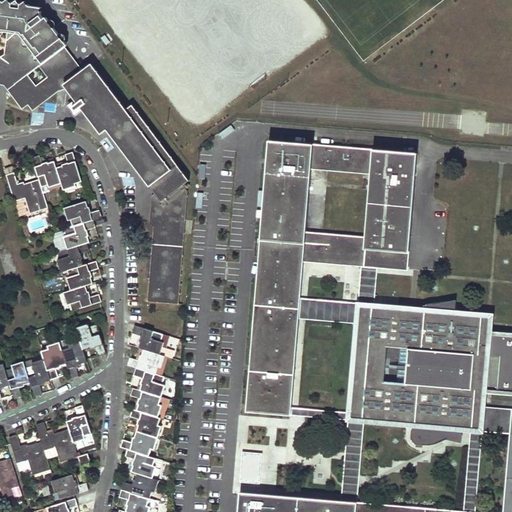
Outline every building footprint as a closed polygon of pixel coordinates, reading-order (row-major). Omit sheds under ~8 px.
[(20,33),(43,64),(65,47),(68,45),(46,17),(44,19),(41,15),(42,8),(0,2),(0,30),(8,31),(20,33)] [(0,81),(4,82),(7,83),(11,87),(9,89),(13,95),(17,96),(17,100),(23,107),(28,103),(33,109),(67,83),(48,77),(36,86),(28,74),(39,66),(43,64),(20,33),(8,31),(5,55),(1,57),(0,56),(0,81)] [(43,64),(39,66),(48,77),(67,83),(102,129),(108,124),(158,191),(164,199),(158,204),(157,221),(163,228),(171,228),(171,232),(153,231),(148,302),(179,304),(188,192),(183,185),(190,181),(133,105),(127,109),(92,64),(83,70),(65,47),(43,64)] [(378,267),(406,269),(416,155),(271,143),(248,411),(290,415),(291,407),(298,319),(300,299),(304,260),(362,265),(378,267)] [(44,193),(50,191),(49,188),(62,183),(64,190),(76,186),(75,184),(82,181),(73,152),(66,154),(68,163),(63,164),(63,166),(57,168),(55,161),(49,163),(48,162),(47,162),(42,164),(40,155),(32,158),(39,179),(25,184),(24,182),(18,184),(14,173),(6,175),(15,201),(20,217),(30,214),(49,208),(44,193)] [(148,215),(152,189),(137,187),(134,213),(148,215)] [(154,227),(153,231),(171,232),(171,228),(163,228),(157,221),(158,204),(164,199),(158,191),(152,196),(150,222),(154,227)] [(68,221),(71,220),(73,227),(64,229),(66,236),(64,237),(68,249),(58,252),(60,259),(58,260),(62,272),(77,267),(80,274),(67,278),(71,290),(64,293),(67,304),(70,304),(72,311),(102,302),(99,294),(91,297),(89,291),(88,292),(86,286),(93,283),(91,277),(93,277),(91,271),(99,269),(96,261),(87,264),(83,265),(81,259),(83,259),(81,253),(89,251),(87,243),(90,242),(88,236),(89,236),(87,230),(96,228),(93,220),(102,217),(100,210),(91,212),(90,207),(89,207),(86,202),(64,208),(68,221)] [(26,225),(23,226),(27,240),(32,239),(31,234),(30,235),(26,225)] [(378,267),(362,265),(358,303),(375,305),(378,267)] [(358,303),(300,299),(298,319),(356,324),(358,303)] [(484,402),(485,400),(480,399),(479,413),(368,403),(375,323),(491,333),(492,315),(375,305),(358,303),(356,324),(349,413),(348,420),(364,422),(471,431),(482,432),(511,434),(511,431),(511,410),(484,408),(484,402)] [(375,323),(368,403),(479,413),(480,399),(485,400),(484,402),(492,403),(493,391),(511,392),(511,335),(491,333),(375,323)] [(89,324),(77,328),(81,341),(69,345),(67,339),(60,341),(60,342),(48,346),(49,349),(42,352),(44,359),(32,363),(32,360),(24,362),(12,365),(13,368),(6,371),(4,364),(0,365),(0,399),(2,399),(0,392),(0,389),(5,388),(4,387),(10,385),(15,399),(22,396),(19,388),(25,386),(25,384),(30,382),(32,387),(35,396),(42,394),(40,385),(45,383),(45,382),(51,380),(58,377),(56,368),(61,367),(61,366),(67,364),(69,369),(72,378),(79,376),(76,367),(82,365),(82,364),(88,362),(84,350),(90,348),(90,349),(96,348),(98,356),(106,353),(97,325),(90,327),(89,324)] [(119,511),(152,511),(156,500),(150,498),(152,491),(155,492),(159,480),(153,478),(157,467),(154,466),(156,458),(154,457),(156,450),(154,450),(158,438),(162,426),(159,425),(161,418),(163,418),(169,399),(162,397),(165,385),(162,384),(165,377),(156,374),(158,367),(161,368),(165,356),(172,358),(175,350),(165,348),(169,336),(135,326),(132,333),(141,336),(140,342),(141,342),(139,348),(144,349),(142,355),(141,355),(139,360),(130,358),(128,365),(136,368),(134,376),(142,378),(141,384),(142,385),(140,390),(133,388),(131,396),(139,398),(137,404),(139,405),(137,410),(133,409),(130,417),(139,419),(137,425),(139,425),(137,431),(135,437),(134,437),(132,442),(123,440),(121,447),(128,449),(125,457),(134,460),(132,465),(133,466),(131,472),(137,474),(136,479),(134,479),(133,485),(124,482),(121,490),(119,497),(128,500),(126,506),(128,506),(126,511),(120,510),(119,511)] [(85,439),(85,436),(92,434),(83,405),(75,408),(78,416),(72,418),(73,419),(67,421),(69,429),(55,434),(53,429),(47,431),(44,422),(36,425),(42,442),(27,446),(26,444),(20,446),(17,435),(9,438),(17,463),(28,460),(33,475),(51,469),(47,460),(59,456),(61,462),(78,457),(74,443),(85,439)] [(348,420),(349,413),(291,407),(290,415),(348,420)] [(364,422),(348,420),(341,502),(357,503),(364,422)] [(475,511),(482,432),(471,431),(463,511),(475,511)] [(259,484),(261,454),(243,453),(241,483),(259,484)] [(88,454),(78,457),(81,467),(91,463),(88,454)] [(0,486),(3,498),(14,495),(12,488),(19,486),(10,458),(0,461),(0,486)] [(79,485),(75,474),(52,481),(55,493),(52,494),(54,501),(89,490),(87,483),(79,485)] [(355,511),(357,503),(341,502),(241,493),(239,511),(355,511)] [(70,511),(69,509),(78,506),(76,499),(47,508),(48,511),(70,511)] [(456,511),(357,503),(355,511),(456,511)]
